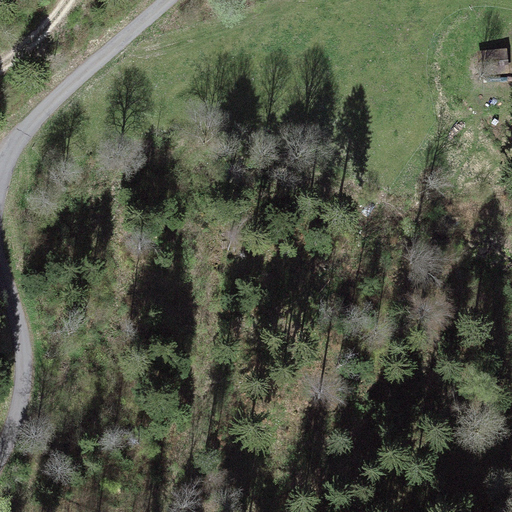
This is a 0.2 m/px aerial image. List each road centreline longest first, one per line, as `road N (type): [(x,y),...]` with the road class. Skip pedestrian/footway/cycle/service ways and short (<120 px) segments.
road 1 (unclassified): [(0,166),(68,88),(166,0)]
road 2 (unclassified): [(0,461),(26,401),(29,366),(0,237)]
